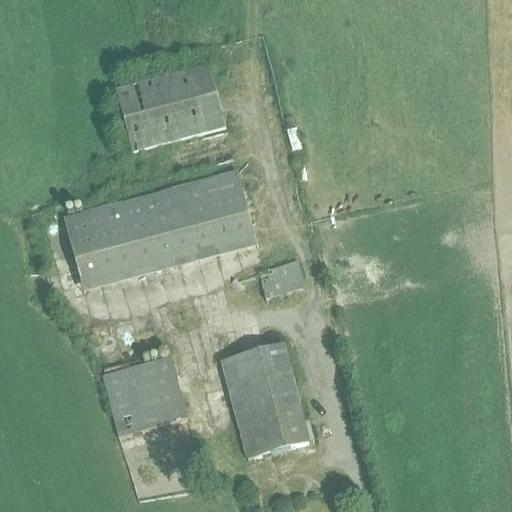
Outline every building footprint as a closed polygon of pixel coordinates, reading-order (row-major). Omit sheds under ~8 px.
[(216,69),(122,88),(135,153),(229,134),(216,69)] [(82,300),(236,257),(257,251),(236,178),(62,227),(82,300)] [(266,298),(307,290),(302,264),(261,272),(266,298)] [(246,464),(308,448),(283,350),(220,366),(246,464)] [(171,364),(102,382),(118,444),(187,426),(171,364)]
